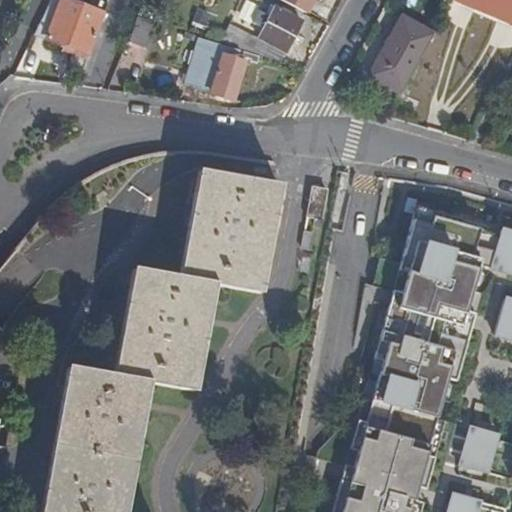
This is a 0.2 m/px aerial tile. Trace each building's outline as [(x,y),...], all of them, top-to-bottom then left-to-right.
[(313,0),(280,0),(306,15),(313,0)] [(511,0),(451,0),(432,35),(428,42),(446,49),(450,40),(503,64),(511,45),(511,0)] [(50,1),(31,39),(86,59),(100,18),(50,1)] [(269,19),(260,14),(253,26),(262,31),(256,43),(238,35),(230,48),(239,51),(260,57),(280,63),(301,24),(274,10),(269,19)] [(369,76),(400,94),(405,84),(428,42),(432,35),(401,19),(369,76)] [(145,52),(154,28),(138,23),(129,46),(145,52)] [(259,63),(260,57),(239,51),(238,53),(200,41),(186,88),(231,102),(246,58),(252,59),(252,60),(259,63)] [(278,191),(198,176),(189,224),(179,283),(133,276),(116,382),(69,375),(62,417),(46,511),(129,511),(149,388),(196,396),(213,289),(260,296),(278,191)] [(311,221),(318,192),(310,191),(305,220),(311,221)] [(325,194),(318,192),(311,221),(319,223),(325,194)] [(487,222),(404,201),(353,396),(436,418),(476,265),(511,275),(511,232),(486,224),(487,222)] [(308,238),(308,236),(303,235),(300,251),(305,252),(308,238)] [(511,291),(502,288),(487,334),(511,342),(511,425),(462,409),(447,454),(511,476),(511,291)] [(436,418),(353,396),(347,421),(429,442),(436,418)] [(410,511),(429,442),(347,421),(323,511),(410,511)] [(511,511),(511,504),(440,485),(432,511),(511,511)]
